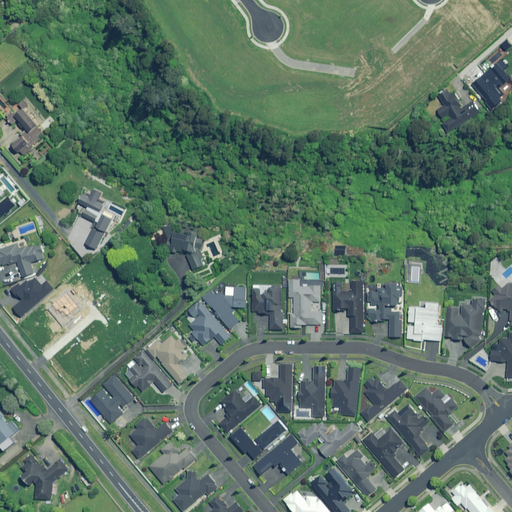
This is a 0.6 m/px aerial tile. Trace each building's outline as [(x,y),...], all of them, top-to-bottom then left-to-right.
[(511,44),(507,39),(501,44),(507,52),(511,47),(511,44)] [(505,95),(500,90),(502,88),(511,80),(503,71),(508,67),(501,59),(473,84),(488,100),(486,102),(493,110),(502,102),(500,99),(505,95)] [(459,102),(461,100),(457,94),(455,95),(453,92),(448,94),(446,91),(439,96),(445,106),(438,110),(444,121),(445,123),(444,124),(449,133),(480,114),(473,102),(463,108),(459,102)] [(22,137),(12,145),(19,153),(21,152),(24,156),(33,148),(32,146),(40,139),(39,137),(44,132),(25,110),(30,106),(25,100),(20,104),(23,108),(16,114),(13,111),(6,117),(13,125),(19,119),(22,122),(19,124),(23,129),(25,127),(27,129),(25,131),(21,134),(22,137)] [(87,208),(83,216),(95,222),(92,228),(94,228),(85,245),(97,251),(115,216),(106,211),(105,213),(102,211),(105,206),(98,203),(102,194),(94,190),(90,198),(83,195),(79,203),(87,208)] [(0,205),(0,220),(6,216),(8,217),(14,212),(12,210),(16,206),(9,198),(0,205)] [(111,205),(108,210),(121,217),(124,211),(111,205)] [(205,265),(201,250),(202,249),(203,249),(205,240),(203,240),(204,236),(201,235),(187,232),(186,235),(176,233),(173,225),(164,228),(169,238),(167,249),(173,250),(173,253),(177,253),(177,251),(187,253),(193,270),(205,265)] [(40,247),(40,245),(34,246),(34,245),(20,249),(18,244),(0,249),(0,265),(2,265),(2,266),(10,264),(10,265),(19,263),(23,277),(34,274),(31,263),(44,259),(43,255),(45,254),(43,246),(40,247)] [(346,247),(336,246),(335,256),(345,256),(346,247)] [(322,313),(321,313),(313,312),(313,302),(321,303),(321,287),(309,287),(309,285),(304,285),(304,287),(301,287),(301,280),(290,280),(290,298),(291,298),(295,298),(295,315),(291,315),(291,328),(302,328),(302,325),(322,325),(322,313)] [(365,282),(353,282),(353,284),(344,283),(344,292),(335,292),(335,310),(347,311),(347,308),(349,308),(349,316),(352,317),(351,333),(364,333),(365,282)] [(502,289),(499,285),(492,290),(495,295),(491,298),(493,302),(492,303),(494,306),(495,305),(501,313),(506,310),(509,310),(508,313),(511,313),(510,321),(511,321),(511,326),(511,284),(511,285),(510,283),(502,289)] [(389,338),(402,338),(402,320),(401,320),(401,313),(393,313),(393,306),(399,306),(399,304),(402,304),(402,291),(400,291),(400,284),(390,284),(390,289),(380,288),(380,292),(370,292),(370,303),(373,303),(373,305),(380,305),(380,309),(368,309),(368,321),(385,322),(385,320),(390,320),(389,338)] [(270,329),(283,330),(283,325),(288,325),(288,319),(283,319),(284,311),(281,311),(282,288),(273,288),(273,285),(261,285),(261,289),(254,289),(253,311),(259,312),(259,313),(271,314),(270,329)] [(52,291),(49,287),(42,294),(46,297),(52,291)] [(235,311),(232,307),(246,308),(247,288),(235,287),(235,296),(223,295),(219,291),(214,295),(211,292),(204,298),(213,308),(216,313),(229,330),(240,321),(233,312),(235,311)] [(92,320),(106,308),(104,307),(107,304),(97,292),(60,324),(71,337),(74,335),(78,339),(74,342),(83,354),(100,340),(89,328),(95,323),(92,320)] [(479,338),(482,335),(483,310),(486,311),(487,300),(474,299),(473,305),(463,305),(463,309),(460,309),(447,308),(446,337),(453,337),(452,340),(465,340),(473,349),(482,341),(479,338)] [(425,342),(425,340),(442,340),(443,325),(438,325),(439,305),(439,302),(419,301),(419,307),(410,307),(409,323),(410,323),(410,327),(408,327),(407,339),(415,339),(414,342),(425,342)] [(231,337),(201,302),(189,312),(196,320),(190,324),(195,330),(192,333),(204,346),(215,336),(223,345),(231,337)] [(510,340),(500,339),(499,345),(498,351),(492,351),(491,361),(508,362),(507,377),(510,378),(510,381),(511,380),(511,333),(510,333),(510,340)] [(177,342),(171,335),(162,343),(159,339),(147,350),(154,358),(157,356),(163,363),(161,365),(178,385),(189,376),(179,365),(190,356),(184,349),(186,347),(179,340),(177,342)] [(173,385),(142,352),(135,359),(138,362),(125,374),(143,393),(154,382),(164,393),(173,385)] [(294,364),(282,364),(282,378),(266,378),(265,388),(268,388),(268,396),(273,396),(273,402),(281,402),(280,412),(293,412),(294,364)] [(327,367),(314,367),(314,382),(301,382),(301,408),(313,408),(313,417),(326,417),(327,367)] [(361,369),(349,368),(348,382),(333,380),(332,399),(334,399),(333,407),(341,408),(341,415),(357,416),(361,369)] [(263,380),(263,371),(253,371),(253,380),(263,380)] [(114,376),(104,385),(110,392),(108,393),(113,398),(111,400),(102,390),(90,400),(111,424),(123,414),(118,408),(121,405),(123,408),(134,399),(114,376)] [(374,382),(371,378),(365,383),(370,389),(366,392),(376,404),(370,409),(369,407),(362,413),(369,422),(408,390),(400,381),(388,391),(378,379),(374,382)] [(433,395),(427,388),(416,396),(428,411),(429,410),(446,433),(457,425),(449,415),(459,407),(452,399),(445,404),(442,400),(446,397),(440,390),(433,395)] [(243,399),(236,390),(223,401),(227,406),(225,408),(231,415),(221,424),(229,433),(262,405),(251,393),(243,399)] [(420,419),(410,406),(399,415),(396,411),(389,417),(422,457),(431,450),(418,435),(425,430),(423,428),(430,423),(424,416),(420,419)] [(0,440),(3,444),(1,446),(6,452),(17,444),(12,437),(21,431),(13,421),(10,423),(0,410),(0,440)] [(157,430),(147,418),(137,426),(139,429),(131,435),(140,445),(133,451),(140,459),(173,432),(166,423),(157,430)] [(287,431),(279,421),(254,443),(242,429),(235,434),(242,442),(238,445),(246,454),(249,452),(255,459),(263,453),(262,452),(287,431)] [(359,431),(353,423),(341,433),(334,424),(328,429),(323,423),(318,427),(314,423),(309,427),(310,429),(307,431),(305,428),(297,435),(307,447),(315,440),(321,447),(319,448),(327,458),(359,431)] [(404,444),(392,430),(379,441),(373,435),(366,441),(396,478),(405,470),(392,455),(399,450),(398,449),(404,444)] [(298,444),(291,435),(253,467),(261,476),(274,465),(276,467),(281,463),(290,474),(303,464),(291,450),(298,444)] [(180,455),(170,443),(162,450),(165,455),(150,467),(164,484),(184,468),(185,469),(197,459),(188,449),(180,455)] [(365,458),(358,450),(341,464),(368,497),(376,490),(367,478),(377,469),(371,461),(366,465),(362,461),(365,458)] [(61,461),(48,471),(44,466),(43,467),(40,464),(33,455),(26,461),(27,463),(24,465),(29,471),(22,476),(29,486),(35,481),(38,484),(36,499),(51,500),(53,483),(58,479),(57,479),(69,470),(61,461)] [(352,491),(334,469),(326,476),(331,482),(327,485),(320,476),(312,483),(335,511),(350,511),(343,503),(352,495),(352,491)] [(197,483),(197,473),(188,472),(188,479),(176,489),(181,495),(174,500),(184,511),(207,493),(209,496),(218,489),(215,484),(216,483),(208,474),(197,483)] [(465,486),(463,484),(453,492),(456,496),(452,499),(458,506),(462,503),(469,511),(494,511),(490,506),(488,507),(468,483),(465,486)] [(307,503),(298,491),(294,495),(292,493),(284,500),(293,511),(329,511),(322,503),(317,502),(317,497),(308,496),(307,503)] [(211,502),(215,507),(211,510),(212,511),(244,511),(237,503),(228,510),(218,497),(211,502)] [(452,511),(454,511),(448,503),(442,508),(441,507),(435,511),(429,504),(419,511),(452,511)]
